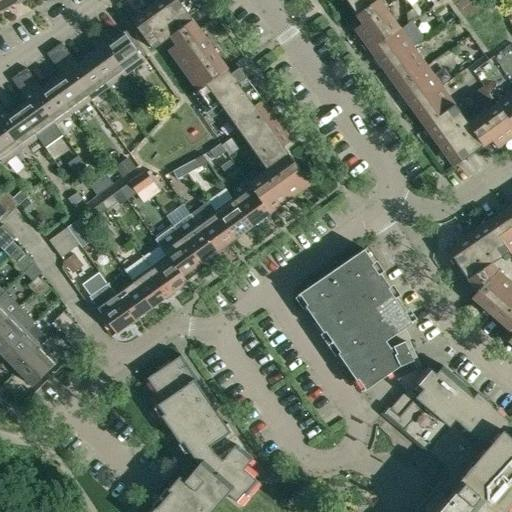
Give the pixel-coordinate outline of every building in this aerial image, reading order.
[(17,0),(0,0),(0,12),(19,2),(17,0)] [(168,50),(184,73),(215,51),(178,0),(158,0),(131,20),(152,50),(168,38),(174,46),(168,50)] [(346,0),(358,16),(363,23),(384,8),(387,5),(383,0),(346,0)] [(384,8),(363,23),(354,29),(373,56),(403,34),(384,8)] [(105,30),(98,36),(125,73),(129,70),(133,70),(144,62),(123,33),(112,40),(105,30)] [(373,56),(387,75),(417,54),(403,34),(373,56)] [(120,76),(125,73),(98,36),(90,41),(97,51),(88,58),(109,88),(120,80),(120,76)] [(54,49),(89,98),(94,95),(98,95),(109,88),(88,58),(77,66),(61,43),(54,49)] [(52,84),(73,113),(84,105),(85,101),(89,98),(54,49),(46,54),(62,77),(52,84)] [(231,74),(215,51),(184,73),(211,110),(220,104),(240,134),(271,112),(239,68),(231,74)] [(431,73),(417,54),(387,75),(401,95),(431,73)] [(31,91),(54,124),(59,120),(62,121),(73,113),(52,84),(42,91),(25,68),(19,72),(31,91)] [(31,128),(38,138),(49,130),(50,127),(54,124),(31,91),(19,72),(11,79),(28,102),(18,109),(31,128)] [(401,95),(415,114),(445,93),(431,73),(401,95)] [(511,91),(496,104),(511,126),(511,91)] [(415,114),(429,134),(459,112),(445,93),(415,114)] [(474,115),(466,121),(483,146),(491,140),(497,148),(511,137),(511,126),(496,104),(476,118),(474,115)] [(8,116),(0,105),(0,120),(20,149),(24,146),(28,146),(31,143),(38,138),(31,128),(18,109),(8,116)] [(249,184),(250,186),(270,214),(310,185),(283,147),(292,141),(271,112),(240,134),(261,163),(259,165),(264,172),(249,184)] [(483,146),(466,121),(459,112),(429,134),(453,167),(483,146)] [(15,152),(20,149),(0,120),(0,159),(3,164),(14,156),(15,152)] [(226,152),(220,144),(210,152),(216,160),(226,152)] [(184,166),(188,174),(199,168),(195,160),(184,166)] [(188,174),(184,166),(172,172),(177,180),(188,174)] [(144,172),(137,177),(145,188),(152,182),(144,172)] [(96,182),(102,192),(113,184),(106,174),(96,182)] [(137,177),(130,183),(137,193),(145,188),(137,177)] [(102,192),(96,182),(90,186),(97,195),(102,192)] [(120,206),(137,193),(130,183),(112,195),(118,203),(120,206)] [(252,226),(270,214),(250,186),(233,199),(252,226)] [(13,198),(20,206),(29,197),(23,190),(13,198)] [(102,203),(108,210),(118,203),(112,195),(102,203)] [(233,199),(216,211),(231,233),(234,239),(252,226),(233,199)] [(102,203),(92,210),(97,218),(108,210),(102,203)] [(511,214),(507,208),(488,222),(509,252),(511,250),(511,214)] [(204,233),(217,252),(234,239),(231,233),(216,211),(198,224),(204,233)] [(190,213),(172,227),(199,265),(217,252),(204,233),(198,224),(190,213)] [(509,252),(488,222),(446,250),(476,293),(471,299),(511,333),(511,335),(506,342),(511,347),(511,284),(495,270),(498,268),(492,263),(509,252)] [(74,223),(67,228),(70,233),(81,247),(88,241),(74,223)] [(172,227),(155,239),(186,284),(187,283),(182,277),(199,265),(172,227)] [(158,246),(141,258),(169,296),(186,284),(155,239),(153,240),(158,246)] [(9,257),(18,248),(12,241),(3,250),(9,257)] [(25,254),(18,248),(9,257),(16,263),(25,254)] [(414,323),(381,274),(378,275),(372,266),(374,264),(364,250),(333,271),(334,273),(329,276),(328,274),(297,296),(298,297),(300,296),(306,305),(305,307),(323,334),(325,333),(332,342),(330,343),(331,345),(333,344),(339,353),(337,354),(356,381),(358,380),(364,390),(362,391),(363,393),(399,368),(414,361),(401,332),(414,323)] [(22,273),(33,263),(28,257),(17,268),(22,273)] [(132,282),(151,309),(169,296),(141,258),(124,271),(132,282)] [(35,292),(44,283),(37,277),(31,282),(28,285),(35,292)] [(132,282),(114,294),(134,322),(151,309),(132,282)] [(44,283),(35,292),(41,299),(50,290),(44,283)] [(88,298),(95,308),(115,335),(134,322),(114,294),(107,284),(88,298)] [(0,326),(20,307),(5,292),(0,296),(0,326)] [(0,326),(0,354),(1,355),(26,332),(35,322),(20,307),(0,326)] [(54,322),(60,328),(69,319),(63,313),(54,322)] [(76,326),(69,319),(60,328),(67,335),(76,326)] [(1,355),(17,371),(41,347),(31,337),(26,332),(1,355)] [(56,364),(41,347),(17,371),(32,387),(56,364)] [(258,482),(250,476),(244,470),(252,459),(238,447),(241,444),(227,424),(225,426),(195,383),(197,381),(180,356),(169,364),(168,361),(156,369),(157,372),(146,379),(157,394),(160,392),(165,400),(154,407),(155,409),(158,407),(163,415),(161,417),(180,445),(183,443),(188,451),(186,453),(187,454),(190,453),(198,466),(185,482),(215,508),(227,495),(239,505),(240,504),(237,501),(243,494),(246,496),(258,482)] [(413,511),(507,511),(508,511),(509,511),(511,511),(511,426),(442,367),(436,374),(428,367),(424,370),(420,367),(396,380),(397,382),(398,381),(405,392),(389,409),(387,407),(379,415),(442,469),(443,478),(413,511)] [(212,511),(215,508),(185,482),(180,477),(168,491),(170,494),(165,500),(161,501),(163,502),(158,509),(153,509),(149,511),(212,511)]
